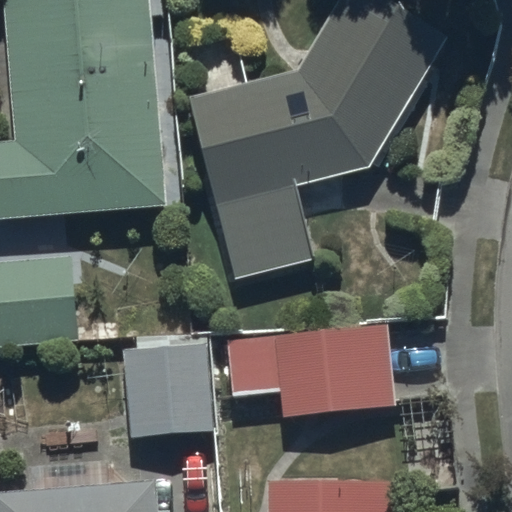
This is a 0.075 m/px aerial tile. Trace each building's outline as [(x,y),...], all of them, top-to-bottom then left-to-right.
[(0,238),(168,227),(152,0),(81,0),(82,9),(3,15),(13,158),(0,158),(0,238)] [(350,0),(299,86),(190,110),(234,297),(317,278),(300,204),(375,186),(451,55),(360,0),(350,0)] [(75,274),(0,276),(0,361),(79,358),(75,274)] [(227,355),(126,359),(130,451),(212,448),(210,408),(286,405),(287,428),(399,424),(396,334),(227,340),(227,355)] [(161,511),(161,498),(0,508),(0,511),(161,511)] [(268,511),(398,511),(398,500),(268,500),(268,511)]
